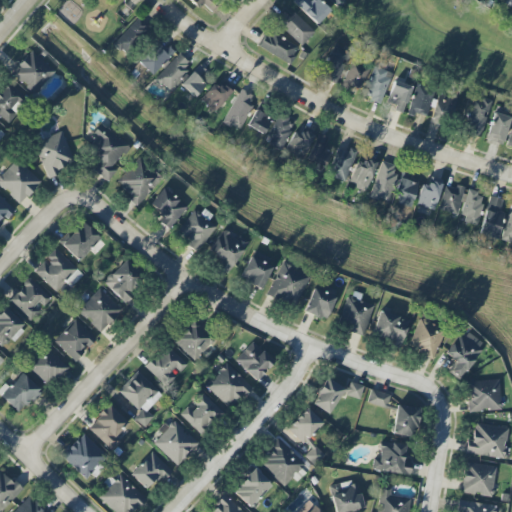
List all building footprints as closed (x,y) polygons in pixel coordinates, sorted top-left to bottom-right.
[(201,3),(210,12),(218,3),(215,0),(188,0),(196,7),(201,3)] [(315,25),(329,11),(318,0),(294,0),(293,2),(315,25)] [(328,0),(336,8),(344,0),(328,0)] [(300,46),(313,32),(291,11),(278,24),(300,46)] [(125,56),(149,31),(136,19),(112,43),(125,56)] [(288,64),(298,47),(268,31),(259,48),(288,64)] [(157,71),(172,52),(160,42),(145,62),(157,71)] [(335,83),(344,64),(343,64),(349,51),(335,44),(319,75),(335,83)] [(36,94),(54,69),(28,50),(10,76),(36,94)] [(190,63),(176,53),(155,80),(169,91),(190,63)] [(366,70),(349,63),(341,84),(358,91),(366,70)] [(391,73),(374,67),(366,88),(371,90),(367,100),(379,104),(391,73)] [(204,84),(191,72),(179,85),(192,97),(204,84)] [(28,97),(8,79),(0,87),(0,117),(5,123),(28,97)] [(199,100),(213,112),(230,93),(215,80),(199,100)] [(403,111),(410,86),(392,81),(385,106),(403,111)] [(424,116),(434,91),(417,84),(405,114),(413,117),(415,113),(424,116)] [(254,97),(238,89),(223,122),(239,130),(254,97)] [(449,123),(455,97),(436,93),(430,119),(449,123)] [(489,101),(471,96),(462,132),(480,137),(489,101)] [(246,125),(261,135),(271,120),(256,110),(246,125)] [(501,145),(509,118),(492,113),(484,140),(501,145)] [(294,124),(279,114),(262,140),(278,150),(294,124)] [(108,182),(117,169),(113,166),(129,145),(101,125),(84,149),(97,158),(89,168),(108,182)] [(283,149),(297,160),(314,137),(299,126),(283,149)] [(46,176),(75,163),(61,132),(33,145),(46,176)] [(314,143),(304,164),(321,172),(333,147),(324,143),(322,147),(314,143)] [(356,154),(339,146),(326,174),(343,182),(356,154)] [(347,184),(365,191),(375,164),(356,158),(347,184)] [(0,175),(0,186),(19,204),(40,182),(15,159),(0,175)] [(137,204),(159,179),(136,159),(114,183),(137,204)] [(395,175),(391,173),(394,166),(381,161),(368,195),(385,202),(395,175)] [(396,204),(408,208),(418,179),(401,173),(393,195),(399,197),(396,204)] [(434,209),(438,185),(419,182),(415,206),(434,209)] [(461,188),(442,185),(438,211),(457,214),(461,188)] [(148,206),(162,216),(158,222),(169,230),(186,205),(161,188),(148,206)] [(457,219),(475,224),(484,195),(466,190),(457,219)] [(478,235),(496,239),(503,212),(498,211),(501,199),(488,196),(478,235)] [(0,223),(5,218),(7,219),(14,210),(0,197),(0,223)] [(511,243),(511,203),(499,239),(511,243)] [(207,218),(195,208),(174,235),(196,252),(215,227),(206,220),(207,218)] [(59,243),(77,261),(99,238),(80,220),(59,243)] [(245,246),(223,229),(204,254),(227,270),(245,246)] [(55,292),(76,269),(54,249),(33,271),(55,292)] [(259,290),(274,261),(252,250),(238,279),(259,290)] [(144,278),(124,259),(102,283),(122,302),(144,278)] [(265,294),(294,308),(309,276),(280,263),(265,294)] [(30,320),(50,298),(28,278),(8,300),(30,320)] [(302,311),(324,321),(336,296),(314,285),(302,311)] [(77,311),(100,333),(122,309),(99,288),(77,311)] [(361,336),(373,306),(347,296),(336,326),(361,336)] [(0,309),(0,348),(1,350),(24,329),(4,306),(0,309)] [(369,336),(398,347),(409,320),(381,308),(369,336)] [(53,341),(74,361),(96,338),(75,318),(53,341)] [(192,360),(214,340),(194,318),(172,339),(192,360)] [(434,357),(443,327),(416,319),(407,349),(434,357)] [(483,344),(460,329),(443,355),(448,358),(441,368),(459,380),(483,344)] [(255,381),(273,361),(251,342),(233,361),(255,381)] [(165,387),(187,365),(165,345),(144,367),(165,387)] [(28,366),(46,387),(67,369),(48,348),(28,366)] [(205,387),(230,409),(250,386),(226,364),(205,387)] [(146,411),(161,394),(136,371),(117,392),(138,412),(132,418),(143,427),(152,417),(146,411)] [(19,412),(39,390),(21,373),(0,395),(19,412)] [(310,405),(330,414),(342,387),(323,378),(310,405)] [(468,412),(500,409),(497,380),(465,383),(468,412)] [(345,396),(359,399),(362,385),(348,382),(345,396)] [(366,403),(385,409),(389,395),(370,389),(366,403)] [(200,435),(221,412),(201,392),(179,415),(200,435)] [(126,422),(108,405),(86,427),(110,450),(122,438),(117,432),(126,422)] [(416,408),(394,406),(391,435),(413,437),(416,408)] [(302,444),(321,422),(305,407),(285,429),(302,444)] [(197,443),(173,421),(152,443),(176,465),(197,443)] [(507,428),(472,423),(468,453),(503,459),(507,428)] [(84,479),(106,456),(81,433),(59,456),(84,479)] [(276,436),(266,447),(270,451),(259,462),(282,486),(304,463),(276,436)] [(373,469),(408,476),(410,460),(401,458),(404,445),(379,441),(373,469)] [(313,466),(323,454),(313,446),(304,457),(313,466)] [(129,475),(145,489),(157,476),(163,482),(172,472),(150,452),(129,475)] [(494,465),(462,464),(461,495),(493,496),(494,465)] [(241,474),(245,478),(232,490),(248,507),(270,486),(250,465),(241,474)] [(0,511),(21,490),(0,470),(0,511)] [(119,511),(133,511),(145,499),(119,475),(101,494),(119,511)] [(331,511),(361,510),(361,494),(351,495),(350,485),(330,486),(331,511)] [(405,511),(408,511),(409,497),(389,496),(389,487),(379,487),(378,511),(405,511)] [(456,511),(496,511),(496,503),(456,502),(456,511)]
